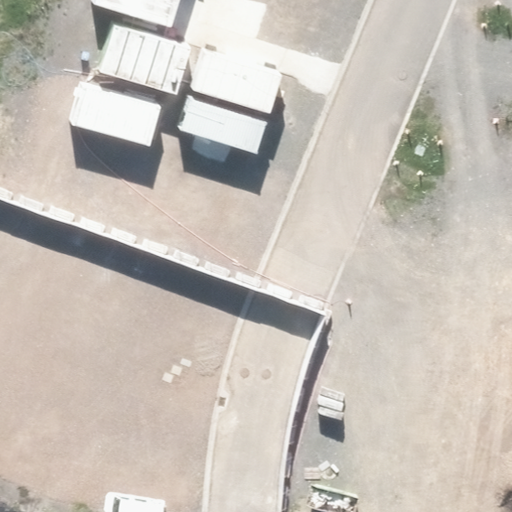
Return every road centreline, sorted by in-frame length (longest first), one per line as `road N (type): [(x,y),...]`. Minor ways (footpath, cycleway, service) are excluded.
road 1 (residential): [(397,0),(262,357)]
road 2 (residential): [(262,357),(246,511)]
